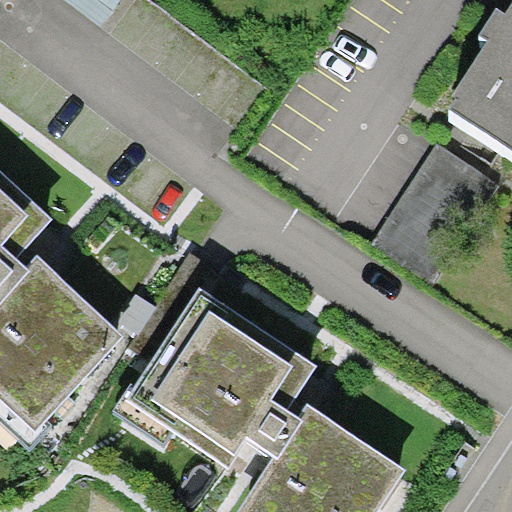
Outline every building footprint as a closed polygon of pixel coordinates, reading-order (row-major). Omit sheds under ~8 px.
[(70,0),(103,15),(110,0),(70,0)] [(511,15),(502,31),(452,107),(457,110),(449,122),(511,163),(511,15)] [(437,148),(373,247),(432,286),(497,186),(437,148)] [(62,229),(0,177),(0,304),(29,269),(62,229)] [(120,344),(29,269),(0,304),(0,429),(29,453),(120,344)] [(324,378),(199,296),(124,411),(228,479),(245,453),(267,466),(301,413),(324,378)] [(386,511),(407,481),(301,413),(267,466),(236,511),(386,511)]
